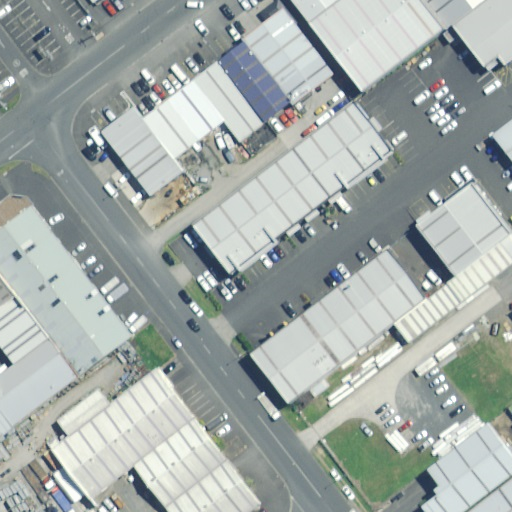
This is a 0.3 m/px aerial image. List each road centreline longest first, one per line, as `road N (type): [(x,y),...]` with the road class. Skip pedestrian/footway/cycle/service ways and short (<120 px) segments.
road 1 (unclassified): [(332,511),(29,118)]
road 2 (unclassified): [(183,0),(29,118)]
